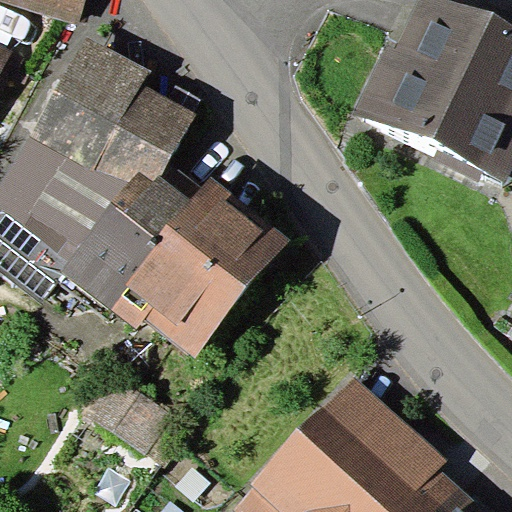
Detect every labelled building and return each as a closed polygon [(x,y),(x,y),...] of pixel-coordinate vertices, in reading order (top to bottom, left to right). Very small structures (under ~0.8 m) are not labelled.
[(6,0),(6,1),(95,28),(103,0),(6,0)] [(388,39),(353,116),(506,185),(511,171),(511,32),(440,0),(417,0),(398,43),(388,39)] [(0,49),(0,121),(25,60),(0,49)] [(93,75),(22,211),(117,263),(175,196),(213,137),(93,75)] [(175,196),(117,263),(97,286),(142,325),(161,304),(221,235),(175,196)] [(221,235),(161,304),(190,329),(179,342),(215,373),(308,268),(242,211),(221,235)] [(175,418),(107,372),(79,413),(146,459),(175,418)] [(280,511),(449,511),(468,493),(367,397),(267,499),(280,511)] [(486,511),(468,493),(449,511),(486,511)]
